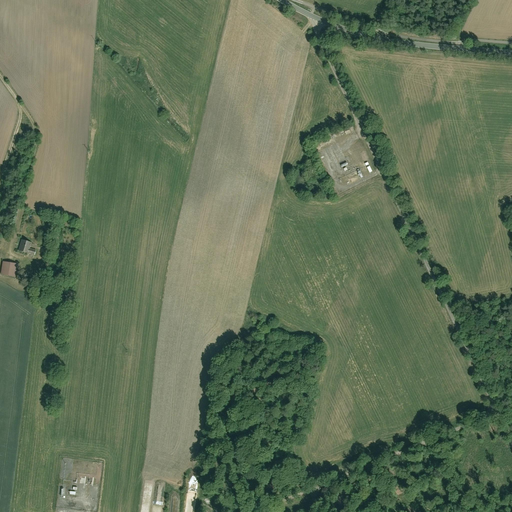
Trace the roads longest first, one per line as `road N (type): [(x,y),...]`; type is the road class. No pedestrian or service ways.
road 1 (unclassified): [(499,413),(315,18)]
road 2 (unclassified): [(260,511),(499,413)]
road 3 (tertiary): [(315,18),(371,37),(511,53)]
road 4 (track): [(0,77),(35,133),(10,250),(20,258)]
